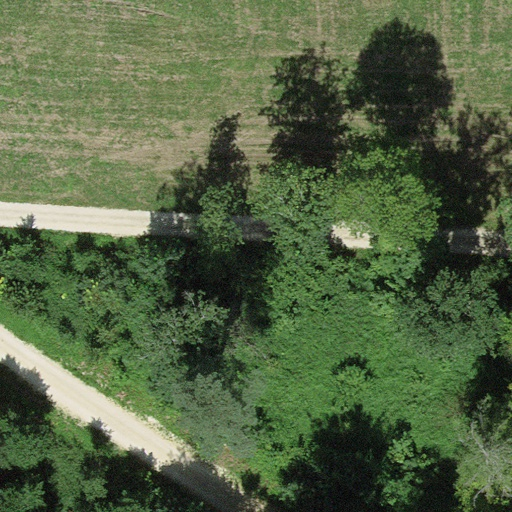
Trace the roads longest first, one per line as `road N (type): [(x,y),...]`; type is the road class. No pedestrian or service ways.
road 1 (track): [(511,236),(0,233)]
road 2 (track): [(0,356),(59,398),(266,511)]
